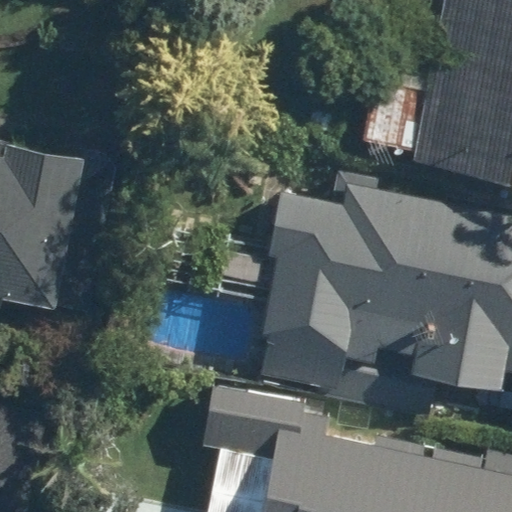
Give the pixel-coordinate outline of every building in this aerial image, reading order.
[(378,69),(364,140),(511,169),(511,0),(450,0),(448,14),(411,6),(398,73),(378,69)] [(0,295),(11,298),(13,287),(62,296),(89,149),(7,134),(4,147),(0,146),(0,295)] [(511,204),(338,173),(335,192),(284,182),(272,252),(279,253),(265,333),(272,334),(266,371),(338,384),(336,393),(432,410),(439,368),(508,380),(511,364),(511,204)] [(511,511),(511,444),(492,440),(490,449),(387,427),(384,438),(332,427),(336,406),(219,381),(208,439),(225,443),(211,511),(511,511)] [(0,511),(26,511),(45,417),(0,407),(0,511)]
